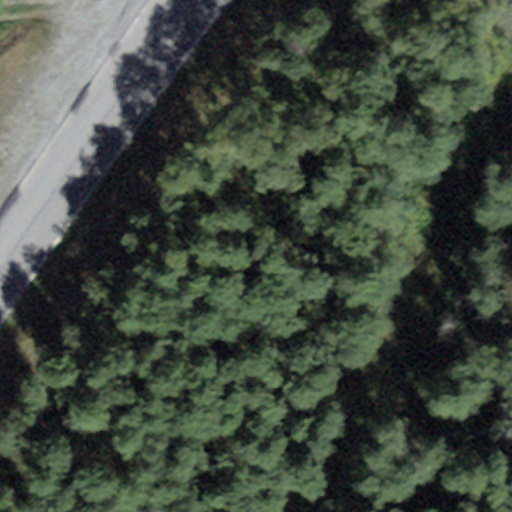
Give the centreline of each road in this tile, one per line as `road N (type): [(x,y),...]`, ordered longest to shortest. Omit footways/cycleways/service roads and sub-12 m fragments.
road 1 (track): [(511,64),(339,511)]
road 2 (tertiary): [(196,0),(0,282)]
